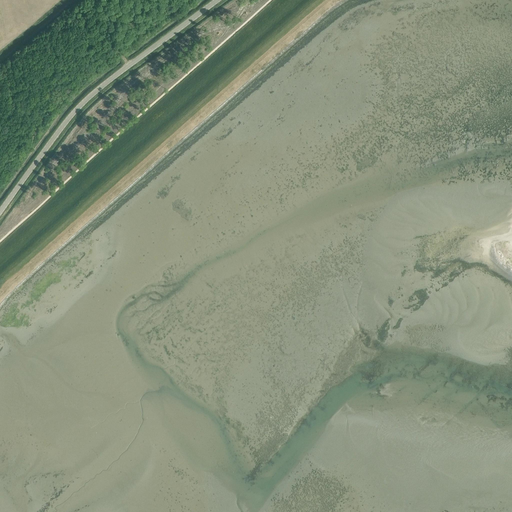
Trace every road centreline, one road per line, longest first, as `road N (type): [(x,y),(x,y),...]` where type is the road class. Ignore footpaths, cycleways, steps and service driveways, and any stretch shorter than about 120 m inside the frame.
road 1 (track): [(313,0),(0,279)]
road 2 (unclassified): [(0,211),(78,107),(217,0)]
